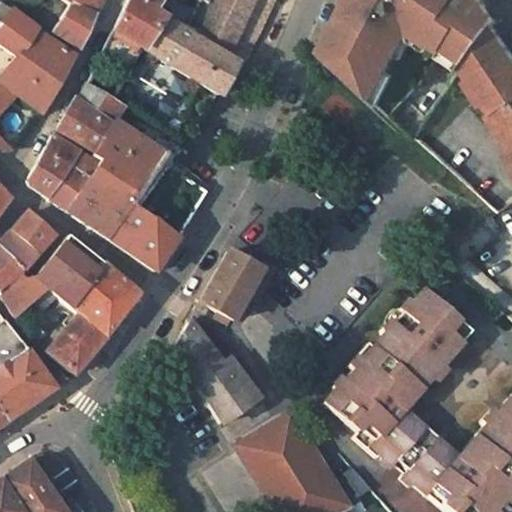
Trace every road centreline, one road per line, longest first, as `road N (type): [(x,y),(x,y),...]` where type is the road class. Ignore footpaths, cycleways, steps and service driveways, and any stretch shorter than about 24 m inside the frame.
road 1 (unclassified): [(161,296),(236,180),(307,0)]
road 2 (residential): [(112,0),(5,180)]
road 3 (residential): [(161,296),(23,193)]
road 4 (unclassified): [(73,427),(161,296)]
